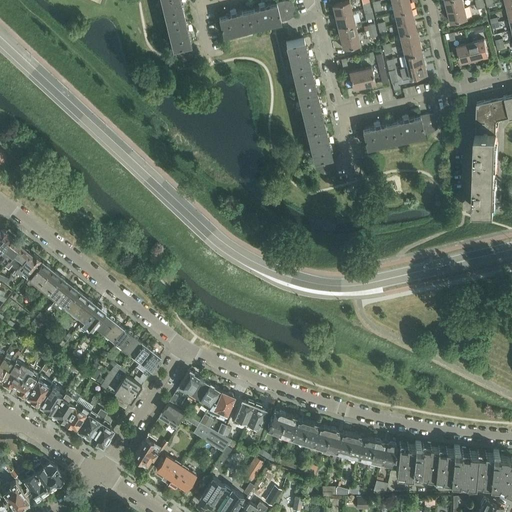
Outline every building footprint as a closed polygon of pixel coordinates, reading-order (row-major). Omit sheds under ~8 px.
[(161,0),(166,17),(184,13),(181,1),(185,0),(161,0)] [(333,4),(336,16),(352,12),(349,0),(333,4)] [(395,13),(411,9),(409,0),(400,0),(392,2),(395,13)] [(465,7),(463,0),(445,0),(448,11),(465,7)] [(284,1),(277,3),(281,20),(288,19),(293,16),(295,10),(294,5),(290,1),(284,1)] [(264,2),(259,3),(259,7),(248,10),(252,27),(281,20),(277,3),(265,5),(264,2)] [(448,11),(451,22),(468,18),(465,7),(448,11)] [(235,8),(230,10),(231,14),(219,17),(223,34),(252,27),(248,10),(236,12),(235,8)] [(414,20),(411,9),(395,13),(397,24),(414,20)] [(355,23),(352,12),(336,16),(338,27),(355,23)] [(192,29),(191,24),(187,25),(184,13),(166,17),(173,47),(191,42),(188,30),(192,29)] [(400,34),(416,30),(414,20),(397,24),(400,34)] [(338,27),(341,37),(357,33),(355,23),(338,27)] [(419,41),(416,30),(400,34),(402,45),(419,41)] [(360,44),(357,33),(341,37),(343,48),(360,44)] [(304,37),(286,42),(293,71),(311,67),(308,55),(312,54),(311,49),(307,50),(304,37)] [(468,43),(472,59),(484,57),(481,48),(486,47),(485,40),(480,41),(479,40),(468,43)] [(405,56),(422,52),(419,41),(402,45),(405,56)] [(193,49),(191,42),(173,47),(175,54),(178,59),(183,61),(189,60),(193,55),(193,49)] [(457,46),(461,62),(472,59),(468,43),(457,46)] [(424,62),(422,52),(405,56),(408,66),(424,62)] [(408,66),(410,77),(427,73),(424,62),(408,66)] [(364,85),(376,83),(371,66),(360,69),(364,85)] [(311,67),(293,71),(300,100),(318,96),(315,84),(319,83),(318,78),(314,79),(311,67)] [(360,69),(349,71),(353,88),(364,85),(360,69)] [(511,115),(511,94),(506,96),(477,102),(476,131),(497,132),(497,121),(499,118),(510,115),(511,115)] [(300,100),(307,129),(325,125),(322,113),(326,112),(325,107),(321,108),(318,96),(300,100)] [(437,128),(439,123),(438,118),(433,114),(428,113),(421,115),(425,133),(432,131),(437,128)] [(402,115),(403,119),(392,122),(396,140),(425,133),(421,115),(408,118),(408,114),(402,115)] [(367,146),(396,140),(392,122),(380,125),(379,121),(374,122),(375,126),(363,129),(367,146)] [(328,137),(325,125),(307,129),(314,159),(332,154),(329,142),(333,141),(332,136),(328,137)] [(495,170),(497,132),(476,131),(476,146),(475,146),(475,155),(475,170),(495,170)] [(333,167),(334,162),(332,154),(314,159),(316,166),(319,171),(324,173),(330,172),(333,167)] [(495,170),(475,170),(474,184),(474,193),(474,208),(494,209),(495,170)] [(0,229),(0,252),(2,251),(12,237),(7,233),(6,230),(3,228),(3,229),(0,229)] [(15,237),(12,237),(2,251),(6,255),(2,261),(6,264),(21,244),(18,242),(17,238),(15,237)] [(14,261),(19,265),(30,251),(29,249),(30,248),(27,247),(24,247),(21,244),(6,264),(10,267),(14,261)] [(30,251),(19,265),(16,268),(26,276),(40,260),(39,257),(40,256),(36,254),(34,254),(30,251)] [(29,277),(38,284),(51,268),(50,267),(50,265),(48,263),(46,263),(42,260),(29,277)] [(51,268),(38,284),(47,291),(60,275),(51,268)] [(0,278),(6,282),(9,284),(15,277),(11,274),(9,278),(0,273),(0,278)] [(47,291),(56,298),(69,282),(65,279),(65,277),(62,275),(61,275),(60,275),(47,291)] [(69,282),(56,298),(52,303),(62,311),(65,306),(78,290),(77,289),(77,287),(75,285),(73,285),(69,282)] [(87,296),(78,290),(65,306),(74,313),(87,296)] [(83,320),(96,303),(92,300),(92,298),(89,296),(87,296),(74,313),(83,320)] [(96,303),(83,320),(80,324),(83,327),(86,323),(92,327),(95,324),(106,311),(104,310),(104,308),(102,306),(100,306),(96,303)] [(95,324),(104,332),(115,318),(114,318),(114,315),(112,314),(110,314),(106,311),(95,324)] [(40,312),(37,316),(43,321),(46,317),(40,312)] [(42,323),(35,318),(32,322),(38,327),(42,323)] [(104,332),(113,339),(124,325),(119,322),(120,320),(117,318),(115,319),(115,318),(104,332)] [(128,329),(124,325),(113,339),(122,346),(133,333),(132,332),(133,330),(130,328),(128,329)] [(122,346),(131,353),(142,340),(138,337),(138,334),(135,332),(134,333),(133,333),(122,346)] [(45,341),(40,337),(36,341),(41,345),(45,341)] [(131,353),(140,361),(151,347),(151,345),(148,343),(146,343),(142,340),(131,353)] [(152,348),(151,347),(140,361),(151,369),(161,355),(156,351),(157,349),(154,347),(152,348)] [(4,379),(16,360),(5,353),(0,361),(0,376),(4,379)] [(66,360),(73,366),(77,361),(70,356),(66,360)] [(119,369),(119,368),(122,365),(113,358),(110,361),(119,369)] [(17,359),(16,360),(4,379),(5,382),(8,384),(11,383),(15,386),(28,365),(17,359)] [(95,361),(87,371),(95,378),(103,368),(95,361)] [(103,373),(106,376),(108,373),(113,365),(109,362),(107,366),(103,373)] [(28,365),(15,386),(18,388),(19,391),(23,393),(26,393),(39,372),(28,365)] [(113,365),(108,373),(111,376),(117,368),(113,365)] [(122,365),(119,368),(125,373),(128,369),(122,365)] [(178,387),(188,394),(200,376),(199,375),(199,373),(195,371),(194,372),(189,369),(178,387)] [(41,372),(26,395),(30,397),(30,398),(38,403),(53,380),(41,372)] [(101,384),(105,386),(111,376),(108,373),(106,376),(101,384)] [(126,373),(120,382),(137,393),(142,384),(147,376),(143,374),(140,378),(136,376),(134,379),(126,373)] [(194,394),(200,398),(210,383),(209,382),(209,380),(206,378),(204,379),(200,376),(188,394),(192,397),(194,394)] [(40,404),(51,412),(65,390),(54,382),(40,404)] [(115,390),(131,401),(137,393),(120,382),(115,390)] [(210,383),(200,398),(199,401),(203,403),(200,407),(207,411),(208,408),(220,390),(221,389),(219,389),(219,387),(216,385),(214,385),(210,383)] [(65,390),(51,412),(64,420),(77,400),(77,399),(73,396),(74,395),(65,390)] [(222,390),(220,390),(208,408),(217,412),(217,414),(225,417),(235,395),(234,395),(233,393),(229,391),(227,392),(222,390)] [(127,408),(130,403),(118,395),(115,400),(127,408)] [(245,425),(254,403),(253,403),(254,401),(248,398),(247,401),(242,398),(233,420),(245,425)] [(77,400),(64,420),(71,424),(72,424),(76,427),(89,407),(77,400)] [(180,407),(186,410),(189,406),(188,403),(184,400),(180,407)] [(197,420),(168,402),(159,417),(176,428),(180,423),(178,422),(182,416),(197,426),(200,422),(197,420)] [(255,404),(254,403),(245,425),(257,429),(255,434),(259,436),(263,427),(259,425),(266,408),(261,406),(262,404),(256,402),(255,404)] [(100,419),(102,420),(107,412),(108,411),(102,407),(98,413),(91,408),(78,429),(89,436),(100,419)] [(115,414),(121,417),(124,412),(119,408),(115,414)] [(268,427),(279,431),(286,411),(280,409),(279,410),(275,408),(268,427)] [(292,413),(286,411),(279,431),(290,435),(297,416),(293,415),(292,413)] [(100,443),(104,442),(113,428),(108,425),(113,416),(107,412),(102,420),(91,437),(100,443)] [(290,435),(302,438),(308,419),(302,417),(301,418),(297,416),(290,435)] [(314,421),(308,419),(302,438),(313,442),(319,423),(315,422),(314,421)] [(223,434),(200,422),(197,426),(194,432),(225,451),(229,445),(233,439),(227,436),(223,434)] [(319,423),(313,442),(324,445),(330,426),(324,424),(323,425),(319,423)] [(336,428),(330,426),(324,445),(335,449),(341,430),(337,429),(336,428)] [(341,430),(335,449),(347,452),(352,432),(346,430),(345,431),(341,430)] [(358,433),(352,432),(347,452),(358,455),(363,436),(359,435),(358,433)] [(363,436),(358,455),(370,457),(374,437),(368,436),(367,437),(363,436)] [(159,445),(146,437),(134,455),(135,456),(135,459),(138,460),(141,460),(142,460),(147,463),(151,456),(153,457),(157,451),(160,453),(168,441),(164,439),(159,445)] [(380,439),(374,437),(370,457),(381,460),(386,441),(381,440),(380,439)] [(17,438),(6,438),(6,443),(17,450),(17,438)] [(415,440),(414,444),(399,443),(396,472),(498,484),(511,491),(511,490),(511,457),(506,455),(498,454),(498,449),(493,449),(492,453),(459,449),(459,445),(454,444),(453,449),(420,445),(420,440),(415,440)] [(390,442),(386,441),(381,460),(393,463),(397,443),(396,443),(396,442),(391,441),(390,442)] [(216,465),(220,468),(234,448),(229,445),(225,451),(216,465)] [(259,448),(258,451),(270,459),(315,475),(316,472),(271,455),(259,448)] [(162,478),(169,482),(181,464),(166,454),(164,458),(162,457),(159,461),(161,462),(157,468),(165,473),(162,478)] [(40,460),(33,465),(48,487),(56,482),(56,481),(59,479),(62,480),(66,477),(67,474),(63,470),(61,470),(56,462),(44,455),(38,459),(40,460)] [(245,472),(254,478),(264,461),(256,456),(245,472)] [(196,473),(181,464),(169,482),(176,486),(179,482),(187,487),(191,481),(193,482),(195,478),(193,477),(196,473)] [(48,490),(48,487),(33,465),(25,470),(23,467),(18,471),(26,484),(28,482),(37,495),(40,492),(43,493),(48,490)] [(211,504),(217,508),(216,510),(217,510),(217,511),(231,511),(244,494),(232,486),(231,488),(224,484),(225,484),(213,476),(198,498),(200,499),(200,502),(203,504),(205,502),(206,503),(207,502),(211,504)] [(9,481),(1,487),(16,509),(17,508),(19,509),(22,507),(23,504),(24,503),(23,503),(29,499),(16,479),(10,483),(9,481)] [(337,485),(323,485),(323,495),(332,495),(332,493),(374,493),(385,493),(388,482),(377,479),(374,488),(362,488),(362,487),(362,484),(350,484),(348,489),(337,489),(337,485)] [(244,491),(248,494),(254,485),(250,482),(244,491)] [(296,494),(293,508),(301,509),(303,495),(296,494)] [(369,507),(369,495),(357,495),(357,507),(369,507)] [(456,511),(457,498),(468,498),(468,495),(453,495),(453,511),(456,511)] [(494,499),(486,495),(480,506),(492,511),(500,511),(502,510),(501,508),(505,502),(495,497),(494,499)] [(0,511),(7,511),(9,511),(6,508),(9,506),(5,501),(4,502),(3,500),(0,500),(0,498),(0,511)] [(262,511),(268,504),(260,499),(257,503),(250,499),(241,511),(262,511)]
